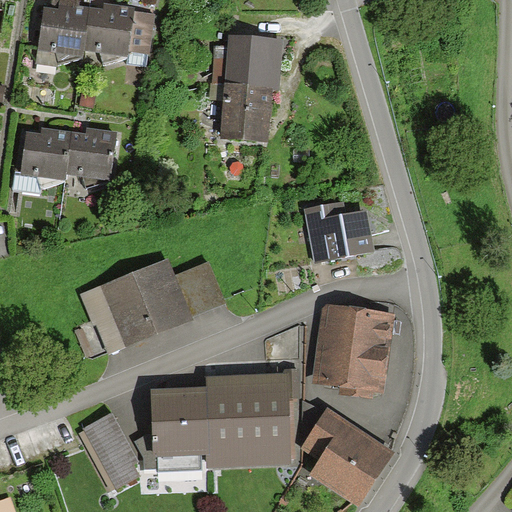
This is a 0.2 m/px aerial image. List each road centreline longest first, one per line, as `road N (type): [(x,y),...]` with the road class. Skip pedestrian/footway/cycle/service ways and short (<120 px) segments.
road 1 (residential): [(426,275),(341,284),(4,427)]
road 2 (secondary): [(345,0),(426,275)]
road 3 (secondary): [(426,275),(429,398),(411,453),(374,511)]
road 4 (residential): [(511,185),(501,132),(507,0)]
